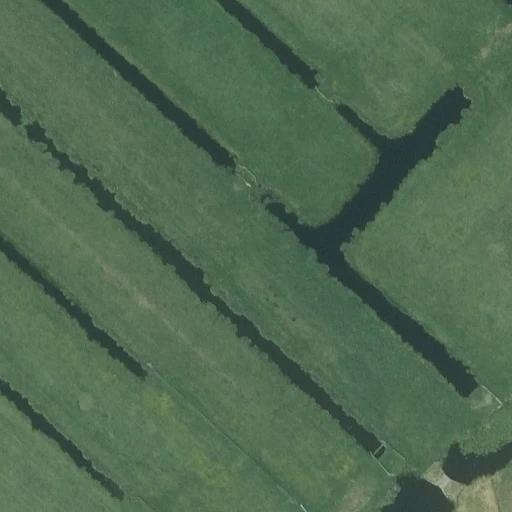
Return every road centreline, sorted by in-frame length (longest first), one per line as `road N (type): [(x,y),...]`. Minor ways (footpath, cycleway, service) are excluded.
road 1 (track): [(466,511),(404,449),(342,511)]
road 2 (track): [(511,378),(418,456)]
